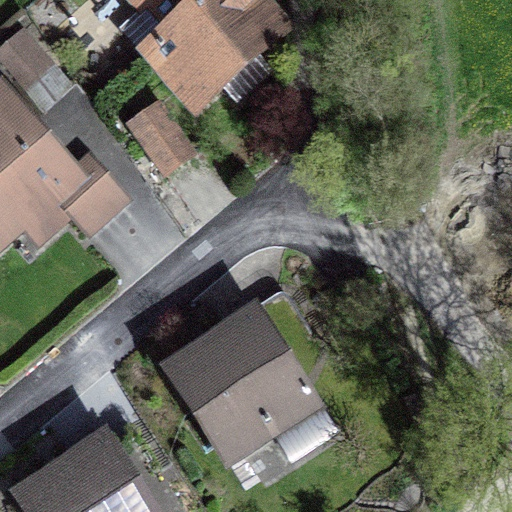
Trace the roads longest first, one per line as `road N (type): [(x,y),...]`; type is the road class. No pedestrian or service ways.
road 1 (track): [(426,0),(439,181),(416,232),(389,259),(479,509)]
road 2 (residential): [(0,430),(237,230),(316,220),(389,259)]
